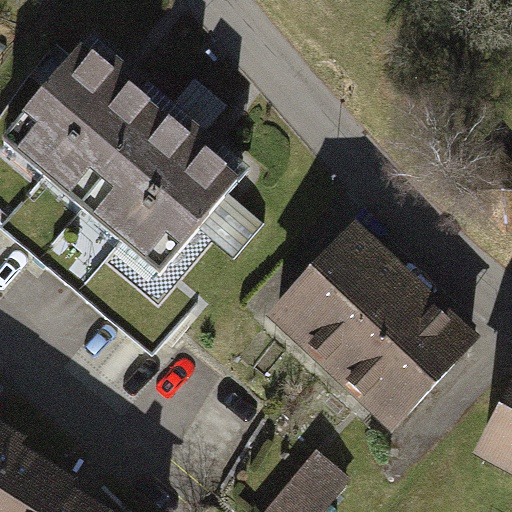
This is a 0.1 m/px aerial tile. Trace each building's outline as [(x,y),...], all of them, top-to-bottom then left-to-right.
[(249,178),(85,44),(0,147),(0,163),(155,291),(249,178)] [(511,175),(498,164),(485,241),(511,245),(511,175)] [(477,350),(345,237),(255,342),(386,455),(477,350)] [(511,384),(477,450),(511,468),(511,384)] [(79,511),(68,505),(72,499),(18,466),(23,458),(0,444),(0,511),(79,511)] [(336,511),(352,493),(316,463),(275,511),(336,511)]
